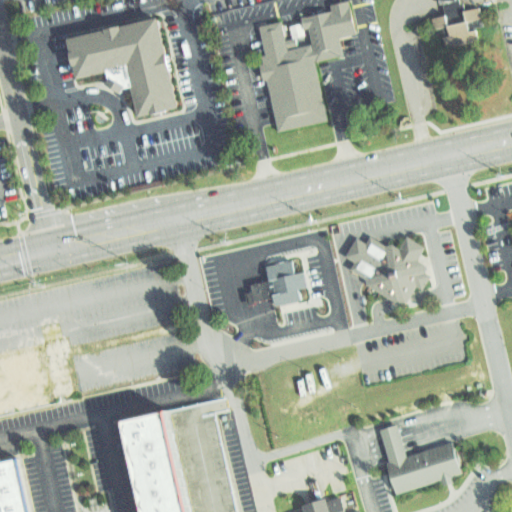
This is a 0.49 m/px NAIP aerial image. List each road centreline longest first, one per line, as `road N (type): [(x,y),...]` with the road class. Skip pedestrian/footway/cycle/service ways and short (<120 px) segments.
road 1 (secondary): [(0,256),(511,136)]
road 2 (residential): [(52,245),(0,12)]
